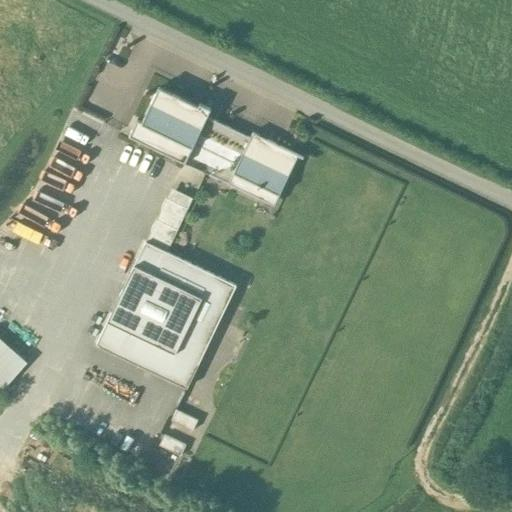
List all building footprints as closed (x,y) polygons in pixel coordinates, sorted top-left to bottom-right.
[(198,106),(159,86),(142,121),(137,119),(129,135),(185,162),(207,116),(211,108),(199,103),(198,106)] [(229,126),(207,116),(185,162),(207,172),(229,126)] [(250,137),(229,126),(207,172),(228,183),(250,137)] [(303,156),(253,132),(250,137),(228,183),(264,200),(265,199),(264,199),(269,189),(278,194),(279,195),(298,155),(303,158),(303,156)] [(171,187),(166,198),(188,208),(193,197),(171,187)] [(188,208),(166,198),(161,209),(183,219),(188,208)] [(183,219),(161,209),(156,219),(177,230),(183,219)] [(177,230),(156,219),(151,230),(172,240),(177,230)] [(172,240),(151,230),(145,241),(167,251),(172,240)] [(145,241),(96,343),(188,387),(237,285),(167,251),(145,241)] [(0,370),(13,377),(26,363),(0,340),(0,370)] [(13,377),(0,370),(0,384),(8,388),(13,377)] [(198,419),(176,409),(171,420),(193,430),(198,419)] [(186,444),(164,434),(159,445),(181,455),(186,444)]
